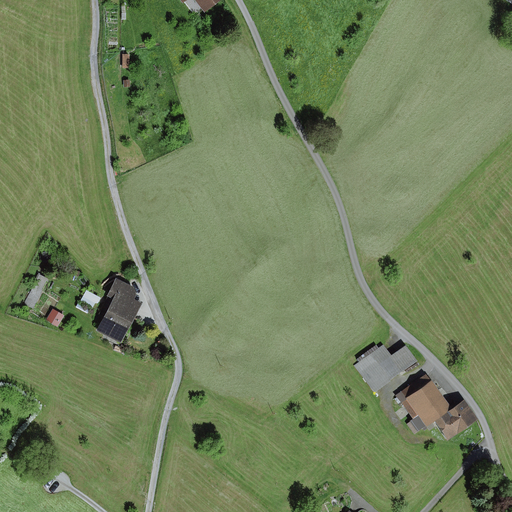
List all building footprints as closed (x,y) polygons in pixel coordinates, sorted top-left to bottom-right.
[(221,0),(180,0),(183,4),(188,0),(191,0),(202,16),(223,1),(221,0)] [(38,274),(24,304),(32,309),(46,278),(38,274)] [(131,287),(115,278),(105,296),(110,299),(95,330),(120,345),(139,305),(134,301),(135,297),(131,287)] [(84,289),(77,301),(91,309),(94,304),(97,305),(101,298),(84,289)] [(53,311),(47,321),(57,327),(63,317),(53,311)] [(383,345),(355,367),(375,392),(414,362),(403,348),(392,356),(383,345)] [(426,378),(399,397),(422,430),(431,423),(445,442),(475,421),(461,401),(449,410),(426,378)]
